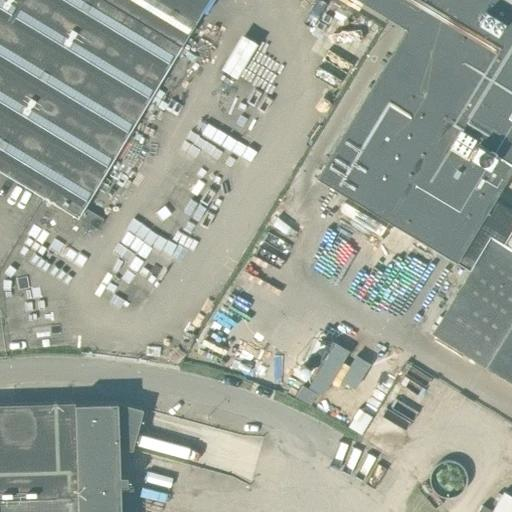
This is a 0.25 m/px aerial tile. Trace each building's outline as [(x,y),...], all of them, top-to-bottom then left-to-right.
[(0,0),(0,170),(78,217),(208,0),(0,0)] [(511,0),(358,0),(409,30),(320,179),(457,261),(495,199),(511,170),(511,0)] [(236,33),(216,68),(231,77),(252,43),(236,33)] [(471,270),(433,334),(511,381),(511,209),(495,199),(457,261),(471,270)] [(335,342),(309,386),(323,395),(335,374),(342,378),(350,366),(343,362),(349,351),(335,342)] [(342,378),(341,380),(355,388),(370,363),(356,355),(350,366),(342,378)] [(0,402),(0,511),(120,511),(119,483),(127,483),(127,475),(119,475),(118,444),(131,448),(143,407),(116,400),(0,402)] [(359,408),(348,426),(361,435),(373,416),(359,408)] [(511,511),(511,496),(503,491),(491,511),(481,505),(476,511),(511,511)]
